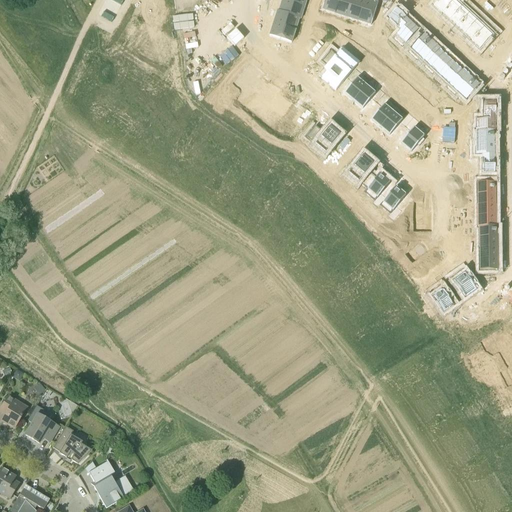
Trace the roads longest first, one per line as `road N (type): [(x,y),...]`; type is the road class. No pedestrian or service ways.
road 1 (residential): [(246,0),(253,40),(363,134),(411,169),(469,180)]
road 2 (residential): [(401,0),(511,105)]
